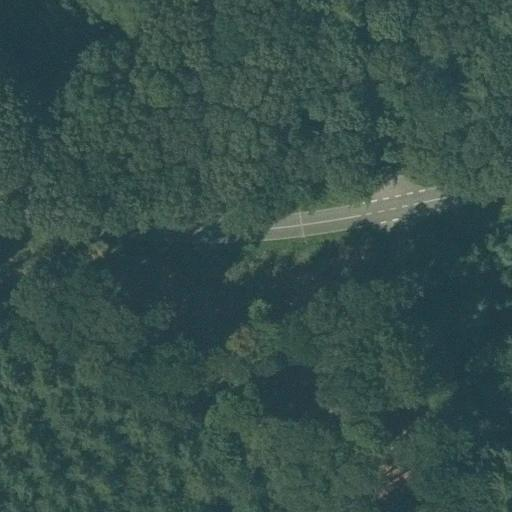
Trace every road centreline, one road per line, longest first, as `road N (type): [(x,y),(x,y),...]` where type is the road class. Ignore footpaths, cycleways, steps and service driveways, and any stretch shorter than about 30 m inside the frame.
road 1 (tertiary): [(0,212),(202,230),(394,208)]
road 2 (unclassified): [(394,208),(473,511)]
road 3 (track): [(405,268),(302,511)]
road 4 (unclassified): [(369,0),(394,208)]
road 5 (tertiary): [(394,208),(511,180)]
